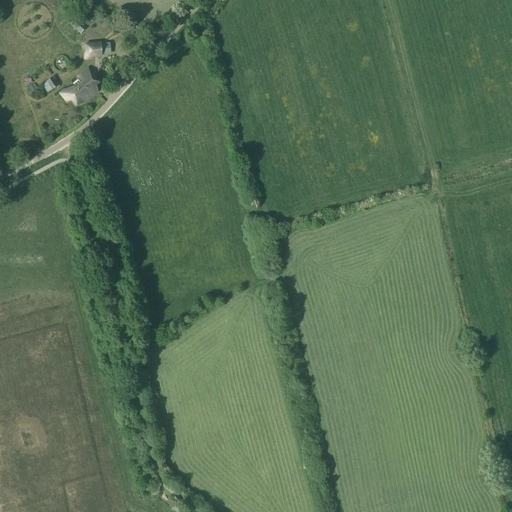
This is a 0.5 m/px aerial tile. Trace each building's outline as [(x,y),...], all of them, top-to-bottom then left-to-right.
[(82,30),(86,25),(76,18),(72,23),(82,30)] [(86,57),(101,55),(99,43),(85,45),(86,57)] [(105,55),(114,53),(111,43),(103,46),(105,55)] [(98,82),(88,70),(79,74),(80,76),(71,83),(75,87),(67,94),(76,105),(84,98),(86,100),(95,92),(91,87),(98,82)] [(42,85),(47,93),(57,86),(52,77),(46,81),(46,82),(42,85)]
